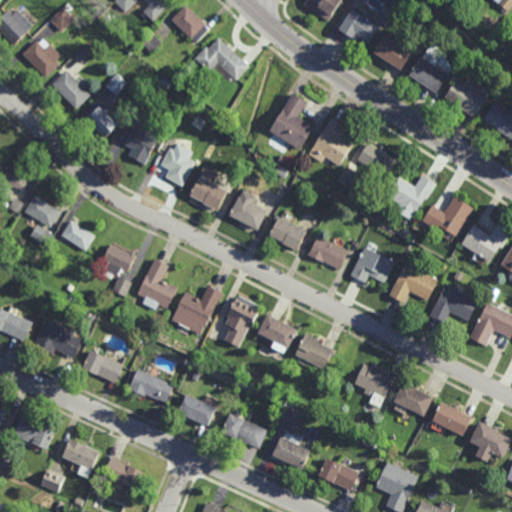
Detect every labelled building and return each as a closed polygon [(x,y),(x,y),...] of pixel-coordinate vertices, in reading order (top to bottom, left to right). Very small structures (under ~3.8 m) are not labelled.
[(126,13),(115,2),(117,0),(137,0),(138,1),(126,13)] [(176,0),(154,22),(144,12),(150,6),(144,0),(176,0)] [(343,0),(333,18),(332,17),(329,22),(304,7),(308,0),(343,0)] [(511,0),(511,12),(508,17),(502,11),(504,8),(500,4),(503,0),(511,0)] [(207,23),(206,24),(206,25),(192,40),(172,19),(186,5),(201,20),(202,18),(207,23)] [(62,32),(51,21),(64,8),(75,19),(62,32)] [(434,21),(428,14),(434,8),(440,15),(434,21)] [(33,26),(28,30),(29,31),(15,45),(0,30),(0,20),(10,11),(14,15),(18,10),(33,26)] [(370,21),(375,13),(385,20),(371,43),(361,37),(358,41),(341,30),(353,10),(370,21)] [(401,35),(398,40),(415,51),(403,69),(375,52),(386,33),(390,35),(393,30),(401,35)] [(151,52),(140,41),(151,31),(161,42),(151,52)] [(51,45),(52,44),(63,56),(58,61),(61,65),(47,78),(24,54),(38,40),(40,42),(44,38),(51,45)] [(250,67),(237,81),(232,76),(228,81),(214,69),(211,72),(196,59),(207,48),(209,49),(220,38),(250,67)] [(84,63),(76,56),(89,43),(96,51),(84,63)] [(439,92),(411,74),(425,53),(436,61),(434,63),(451,74),(439,92)] [(77,109),(53,84),(67,70),(91,96),(77,109)] [(117,95),(106,86),(117,73),(128,83),(117,95)] [(482,85),(478,90),(490,97),(482,110),(482,109),(477,117),(462,109),(463,107),(446,97),(458,78),(466,83),(469,77),(482,85)] [(167,89),(161,84),(165,79),(171,83),(167,89)] [(300,151),(270,131),(284,108),(294,93),(309,102),(300,116),(315,127),(300,151)] [(511,108),(511,137),(499,129),(500,128),(486,119),(498,100),(511,108)] [(123,117),(118,122),(120,124),(106,138),(88,119),(102,105),(105,109),(110,104),(123,117)] [(341,137),(353,144),(346,157),(347,158),(346,160),(344,159),(340,165),(326,157),(323,163),(309,154),(312,151),(327,128),(333,118),(347,126),(341,137)] [(149,162),(148,161),(146,164),(130,155),(133,149),(126,145),(139,120),(162,133),(150,155),(151,156),(149,159),(150,159),(149,162)] [(191,150),(175,149),(176,140),(191,141),(191,150)] [(384,152),(385,151),(400,161),(398,164),(397,163),(387,178),(358,160),(369,143),(384,152)] [(183,186),(167,177),(171,170),(162,164),(172,148),(197,163),(183,186)] [(284,164),(278,161),(281,156),(286,159),(284,164)] [(25,190),(24,190),(21,198),(5,193),(7,185),(0,183),(0,166),(1,162),(31,169),(25,190)] [(285,179),(276,173),(280,166),(289,172),(285,179)] [(358,173),(349,188),(338,181),(347,167),(358,173)] [(428,199),(426,198),(416,214),(388,196),(400,177),(415,187),(423,175),(437,184),(428,199)] [(218,210),(205,203),(205,202),(192,195),(202,176),(228,190),(218,210)] [(253,203),(269,211),(259,230),(230,215),(240,196),(242,196),(245,190),(257,196),(253,203)] [(47,246),(31,236),(40,221),(25,212),(36,195),(62,211),(50,232),(54,234),(47,246)] [(457,236),(441,226),(439,230),(424,221),(434,205),(446,213),(456,196),(475,208),(457,236)] [(15,219),(10,217),(14,210),(18,212),(15,219)] [(299,251),(284,243),(285,242),(271,236),(280,216),(308,230),(299,251)] [(87,251),(63,235),(72,220),(97,236),(87,251)] [(511,233),(504,248),(501,246),(491,262),(463,244),(475,225),(492,235),(499,223),(511,231),(511,233)] [(407,236),(403,233),(406,228),(411,231),(407,236)] [(341,270),(324,261),(324,262),(310,255),(320,236),(350,251),(341,270)] [(356,248),(351,245),(355,240),(359,243),(356,248)] [(131,254),(132,251),(137,253),(136,256),(137,257),(130,273),(125,270),(124,273),(122,272),(120,277),(116,275),(113,280),(105,276),(107,270),(106,270),(110,262),(105,260),(112,244),(131,254)] [(396,262),(386,284),(371,276),(367,284),(351,276),(361,257),(360,257),(362,253),(363,254),(366,247),(396,262)] [(511,271),(502,265),(511,249),(511,271)] [(170,265),(162,282),(164,283),(165,281),(168,283),(168,284),(170,284),(170,283),(173,285),(179,288),(169,309),(139,295),(157,259),(170,265)] [(429,301),(411,292),(406,303),(390,295),(396,283),(397,284),(407,264),(439,280),(429,301)] [(461,281),(454,278),(458,271),(465,275),(461,281)] [(128,297),(115,291),(121,277),(134,283),(128,297)] [(73,292),(67,289),(70,284),(76,287),(73,292)] [(470,321),(452,312),(446,323),(432,316),(447,285),(480,301),(470,321)] [(207,328),(199,324),(197,328),(183,321),(185,317),(177,313),(187,292),(197,297),(197,298),(198,299),(199,298),(202,300),(201,301),(203,302),(210,286),(223,293),(207,328)] [(261,306),(259,310),(261,311),(252,329),(250,327),(241,347),(226,340),(232,327),(226,324),(230,318),(228,317),(234,305),(233,304),(235,302),(237,299),(238,299),(240,296),(261,306)] [(511,338),(496,330),(488,346),(472,338),(489,302),(511,313),(511,338)] [(27,342),(0,328),(0,307),(35,324),(27,342)] [(290,349),(260,333),(270,314),(300,330),(290,349)] [(76,359),(56,350),(55,354),(36,346),(48,319),(67,328),(65,332),(84,340),(76,359)] [(321,343),(336,350),(326,369),(297,355),(304,342),(303,342),(304,340),(305,341),(309,334),(322,340),(321,343)] [(118,384),(85,369),(93,351),(126,365),(118,384)] [(390,376),(396,379),(387,398),(373,391),(371,395),(365,393),(367,389),(357,384),(365,365),(372,368),(374,365),(391,374),(390,376)] [(168,404),(148,396),(148,397),(130,389),(131,386),(132,386),(140,369),(176,385),(168,404)] [(199,381),(193,379),(197,372),(202,374),(199,381)] [(437,398),(428,417),(397,402),(402,390),(403,388),(404,388),(406,383),(437,398)] [(209,426),(181,414),(189,395),(218,407),(209,426)] [(457,409),(458,407),(462,409),(461,411),(476,418),(467,437),(436,421),(441,411),(440,410),(441,407),(443,407),(445,403),(457,409)] [(0,429),(0,406),(9,411),(0,429)] [(261,450),(238,439),(238,440),(222,433),(231,414),(269,431),(261,450)] [(49,450),(16,435),(24,417),(57,432),(49,450)] [(511,448),(507,459),(496,454),(491,463),(479,457),(483,447),(473,442),(483,422),(500,430),(499,432),(511,438),(511,448)] [(304,470),(274,456),(283,437),(313,451),(304,470)] [(90,479),(80,474),(83,466),(64,458),(73,439),(89,446),(88,447),(101,453),(90,479)] [(9,468),(2,465),(7,456),(13,459),(9,468)] [(138,491),(104,476),(113,458),(146,473),(138,491)] [(353,492),(320,477),(329,459),(362,475),(353,492)] [(404,511),(398,511),(387,507),(393,495),(378,488),(389,463),(421,478),(404,511)] [(60,494),(42,486),(49,470),(67,478),(60,494)] [(106,485),(99,482),(102,476),(109,479),(106,485)] [(82,508),(75,504),(78,498),(85,501),(82,508)] [(420,511),(425,501),(448,511),(420,511)] [(62,511),(56,509),(59,502),(65,504),(62,511)] [(225,511),(204,511),(208,503),(226,510),(225,511)]
